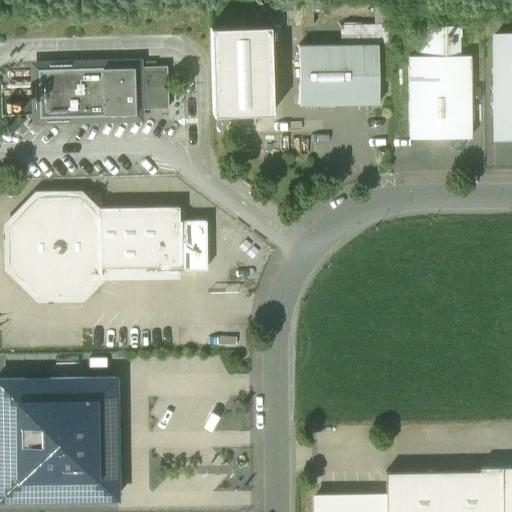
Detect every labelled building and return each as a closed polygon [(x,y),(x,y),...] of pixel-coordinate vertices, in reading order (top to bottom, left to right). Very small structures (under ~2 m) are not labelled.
[(269,24),(209,26),(212,113),(272,111),(269,24)] [(459,55),(459,25),(420,25),(420,55),(459,55)] [(511,34),(494,35),(494,64),(493,64),(494,135),(511,135),(511,34)] [(377,43),(297,45),(298,104),(377,103),(377,43)] [(470,136),(469,55),(459,55),(420,55),(407,55),(408,137),(451,136),(463,136),(470,136)] [(132,66),(71,68),(70,62),(37,63),(39,115),(40,119),(60,118),(60,119),(69,119),(69,114),(134,112),(133,108),(132,68),(132,66)] [(166,65),(140,66),(140,67),(132,68),(133,108),(167,107),(166,65)] [(463,145),(463,136),(451,136),(451,145),(454,148),(460,148),(463,145)] [(77,195),(36,195),(8,225),(8,266),(38,294),(79,294),(99,274),(99,266),(98,214),(77,195)] [(177,205),(98,206),(98,214),(99,266),(158,266),(158,268),(205,268),(204,219),(177,220),(177,205)] [(203,324),(203,347),(226,347),(225,324),(203,324)] [(114,377),(0,378),(0,498),(116,497),(114,377)] [(201,393),(189,416),(200,421),(211,397),(201,393)] [(385,494),(314,496),(314,511),(511,511),(511,464),(479,465),(479,470),(385,473),(385,494)]
